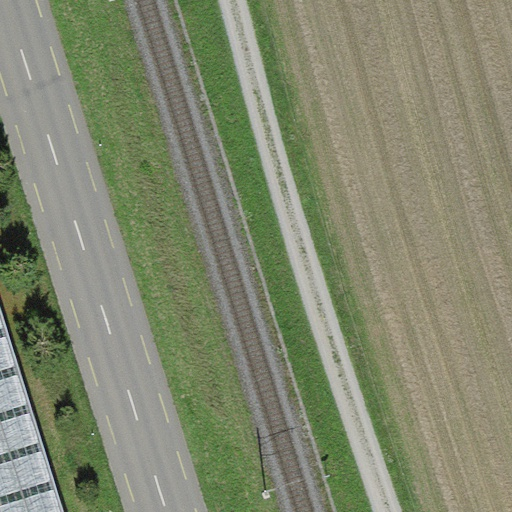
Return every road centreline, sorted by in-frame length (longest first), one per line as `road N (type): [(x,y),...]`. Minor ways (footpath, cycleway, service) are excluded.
road 1 (tertiary): [(6,0),(168,511)]
road 2 (track): [(254,0),(411,511)]
